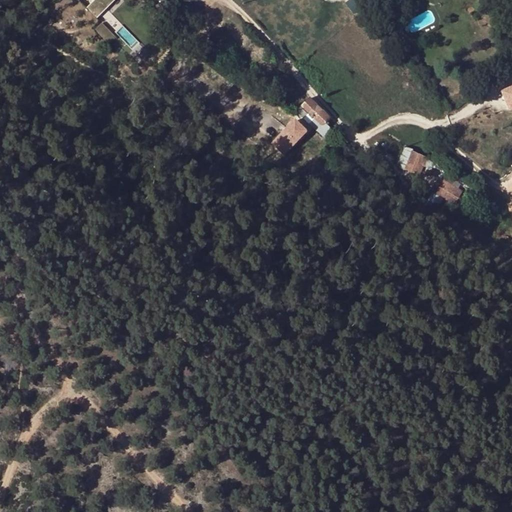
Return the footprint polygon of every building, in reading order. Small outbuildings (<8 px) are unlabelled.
[(94,0),(87,8),(95,17),(112,0),(94,0)] [(112,0),(95,17),(97,19),(116,0),(112,0)] [(116,37),(102,23),(94,31),(107,45),(116,37)] [(217,38),(203,26),(190,41),(200,49),(204,43),(210,47),(217,38)] [(511,108),(511,91),(511,88),(502,92),(510,109),(511,108)] [(316,106),(309,99),(297,112),(327,141),(331,136),(328,133),(331,130),(327,126),(329,124),(327,122),(330,119),(322,112),(316,117),(311,111),(316,106)] [(322,112),(316,106),(311,111),(316,117),(322,112)] [(470,122),(454,114),(451,119),(456,121),(457,119),(468,125),(470,122)] [(295,129),(282,118),(272,131),(286,141),(295,129)] [(338,155),(310,135),(301,147),(329,167),(338,155)] [(410,151),(402,171),(417,178),(425,158),(427,159),(435,146),(428,142),(420,156),(410,151)] [(395,168),(402,171),(410,151),(404,148),(395,168)] [(511,173),(511,172),(511,160),(508,158),(502,167),(511,173)] [(357,170),(345,162),(341,167),(355,176),(356,175),(358,176),(360,174),(356,171),(357,170)] [(445,171),(441,178),(451,185),(456,178),(445,171)] [(451,185),(441,178),(433,191),(454,205),(462,192),(451,185)] [(511,202),(511,192),(503,186),(494,197),(502,203),(504,201),(510,205),(511,202)] [(454,205),(433,191),(427,200),(435,204),(449,213),(454,205)] [(427,200),(425,198),(420,205),(430,212),(435,204),(427,200)] [(480,204),(488,210),(491,206),(492,205),(484,199),(480,204)]
